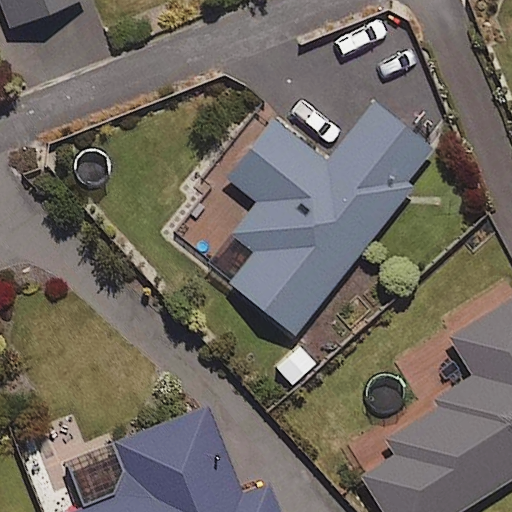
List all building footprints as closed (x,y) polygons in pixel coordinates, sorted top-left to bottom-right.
[(0,0),(0,13),(6,30),(82,1),(81,0),(0,0)] [(293,337),(436,155),(372,104),(325,164),(267,119),(221,178),(256,205),(232,235),(254,253),(228,286),(293,337)] [(511,297),(447,339),(473,381),(347,461),(379,511),(460,511),(511,479),(511,297)] [(318,366),(299,344),(271,369),(290,390),(318,366)] [(239,497),(206,409),(115,444),(113,438),(57,459),(77,511),(276,511),(267,486),(239,497)]
